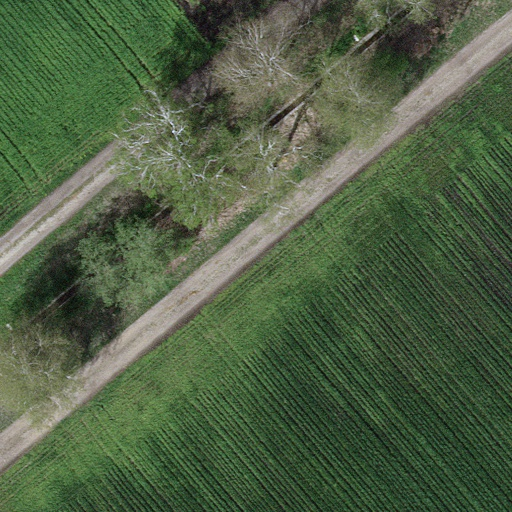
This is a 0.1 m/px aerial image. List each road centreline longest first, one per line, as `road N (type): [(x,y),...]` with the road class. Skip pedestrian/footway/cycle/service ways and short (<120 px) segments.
road 1 (track): [(511,13),(0,448)]
road 2 (track): [(0,250),(298,0)]
